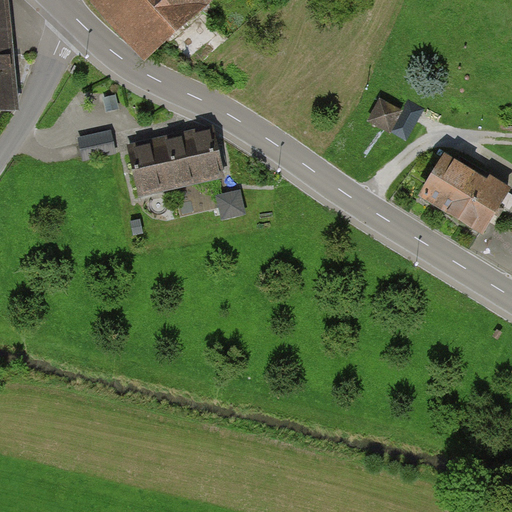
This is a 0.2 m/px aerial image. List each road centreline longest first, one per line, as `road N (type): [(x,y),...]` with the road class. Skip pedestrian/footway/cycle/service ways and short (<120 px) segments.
road 1 (tertiary): [(76,20),(134,68),(271,141),(511,297)]
road 2 (residential): [(76,20),(0,161)]
